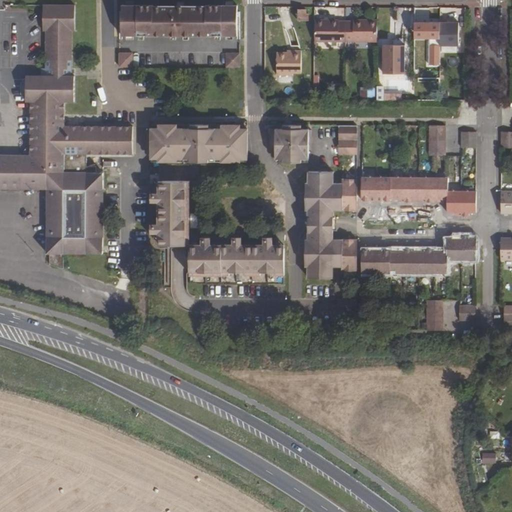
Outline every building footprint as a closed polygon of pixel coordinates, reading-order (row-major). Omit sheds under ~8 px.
[(0,188),(31,189),(31,173),(43,173),(46,173),(46,163),(54,163),(54,158),(57,158),(57,150),(64,150),(64,153),(133,154),(133,126),(74,126),(65,126),(65,101),(74,102),(75,75),(72,75),(73,31),(75,31),(75,5),(43,5),(43,30),(47,30),(47,68),(42,68),(42,75),(27,75),(27,101),(29,101),(28,155),(0,154),(0,188)] [(119,36),(240,36),(240,12),(237,12),(237,5),(206,5),(206,7),(153,7),(153,5),(122,5),(122,12),(119,12),(119,36)] [(398,23),(402,23),(402,38),(409,38),(409,8),(398,8),(398,23)] [(299,10),(299,27),(309,27),(309,10),(299,10)] [(315,41),(346,42),(346,22),(339,21),(339,20),(316,20),(315,41)] [(346,22),(346,42),(378,41),(378,20),(354,20),(354,22),(346,22)] [(440,64),(440,46),(440,23),(415,23),(415,38),(430,38),(430,64),(440,64)] [(440,46),(459,46),(460,23),(440,23),(440,46)] [(405,45),(384,45),(384,73),(405,73),(405,45)] [(277,52),(277,74),(293,74),(293,72),(301,72),(302,50),(287,50),(287,52),(277,52)] [(133,67),(133,53),(119,53),(119,67),(133,67)] [(240,53),(226,53),(226,67),(240,67),(240,53)] [(206,124),(152,124),(152,162),(157,163),(157,165),(160,165),(160,180),(173,180),(173,165),(186,165),(187,180),(199,181),(199,165),(202,165),(202,163),(247,163),(248,124),(206,124)] [(446,125),(430,125),(429,155),(435,155),(445,155),(446,125)] [(339,126),(339,137),(357,137),(358,126),(339,126)] [(275,130),(273,130),(273,146),(276,146),(276,158),(283,158),(283,161),(301,161),(301,158),(308,158),(308,149),(310,149),(311,130),(308,130),(308,128),(276,128),(275,130)] [(477,132),(462,131),(462,148),(477,148),(477,132)] [(357,137),(339,137),(339,154),(357,154),(357,137)] [(104,173),(64,172),(64,153),(64,150),(57,150),(57,158),(54,158),(54,163),(46,163),(46,173),(43,173),(31,173),(31,189),(42,189),(41,185),(47,185),(47,189),(47,253),(50,253),(64,253),(103,253),(104,173)] [(333,172),(309,172),(309,183),(306,183),(306,209),(309,209),(320,210),(320,217),(328,217),(329,214),(333,215),(333,210),(357,209),(357,179),(343,179),(343,184),(333,183),(333,172)] [(377,176),(362,176),(362,199),(391,200),(391,198),(405,198),(405,201),(412,201),(412,198),(426,198),(426,201),(434,201),(434,198),(447,198),(448,212),(462,212),(462,215),(470,215),(470,212),(476,212),(476,191),(463,191),(448,191),(448,177),(434,177),(420,177),(406,177),(391,177),(377,176)] [(173,180),(160,180),(159,193),(152,193),(152,202),(159,202),(159,223),(152,223),(152,233),(159,233),(159,248),(180,249),(190,249),(190,284),(284,284),(285,245),(273,245),(273,238),(264,238),(264,245),(241,245),(242,237),(233,237),(233,245),(211,245),(211,238),(202,238),(202,244),(199,244),(199,181),(187,180),(173,180)] [(511,191),(501,191),(501,213),(511,212),(511,191)] [(320,217),(309,217),(309,225),(309,231),(320,231),(329,231),(332,231),(332,225),(333,217),(328,217),(320,217)] [(329,231),(320,231),(320,239),(309,239),(306,239),(306,266),(308,266),(308,277),(333,277),(333,266),(342,266),(342,269),(357,269),(357,240),(333,239),(333,234),(328,234),(329,231)] [(320,231),(309,231),(309,239),(320,239),(320,231)] [(391,250),(362,249),(362,272),(376,273),(390,273),(405,273),(420,273),(434,273),(447,273),(447,259),(462,260),(476,260),(476,238),(469,238),(469,235),(462,235),(462,238),(447,238),(447,252),(433,252),(433,249),(426,248),(426,252),(412,251),(412,248),(405,248),(405,251),(391,251),(391,250)] [(511,237),(501,238),(501,259),(511,259),(511,237)] [(356,299),(339,299),(338,313),(356,313),(356,299)] [(433,300),(428,300),(427,330),(443,330),(444,300),(433,300)] [(476,305),(460,305),(460,320),(476,320),(476,305)]
